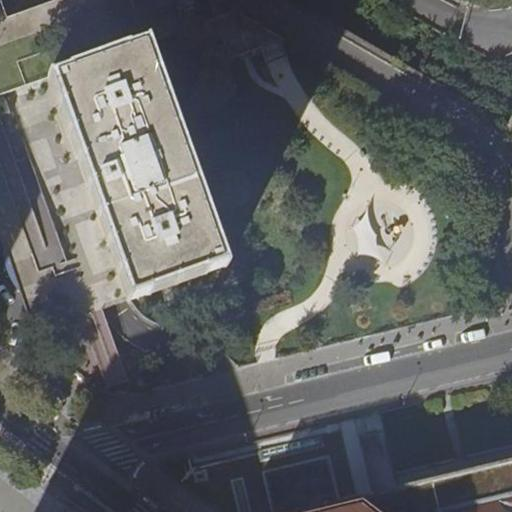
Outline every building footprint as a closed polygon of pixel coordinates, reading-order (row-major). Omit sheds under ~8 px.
[(99,311),(127,301),(51,75),(147,44),(170,36),(185,31),(231,14),(207,0),(124,0),(133,23),(101,34),(103,39),(92,43),(90,38),(66,46),(67,51),(56,55),(55,50),(25,61),(17,64),(26,87),(0,96),(0,167),(4,180),(0,181),(0,233),(8,239),(34,310),(41,332),(99,311)] [(0,0),(0,96),(26,87),(17,64),(25,61),(55,50),(56,55),(67,51),(66,46),(90,38),(92,43),(103,39),(101,34),(133,23),(124,0),(0,0)] [(231,14),(185,31),(192,50),(222,40),(228,60),(258,49),(284,40),(231,14)] [(147,44),(51,75),(127,301),(128,303),(224,266),(147,44)] [(511,398),(446,415),(459,473),(511,459),(511,398)] [(296,511),(390,511),(511,483),(511,459),(459,473),(296,511)] [(511,511),(511,483),(390,511),(511,511)]
